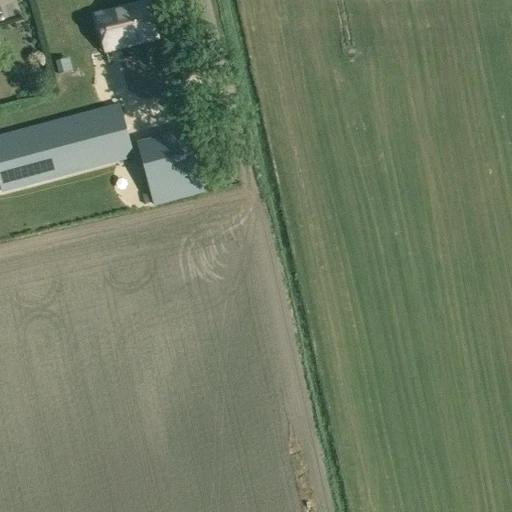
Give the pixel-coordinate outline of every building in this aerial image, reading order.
[(105,51),(157,38),(148,2),(96,16),(105,51)] [(72,67),(69,51),(59,54),(63,70),(72,67)] [(68,106),(118,99),(115,76),(65,82),(68,106)] [(70,117),(0,136),(0,178),(3,191),(133,157),(119,104),(70,117)] [(155,205),(203,192),(187,132),(140,144),(155,205)]
